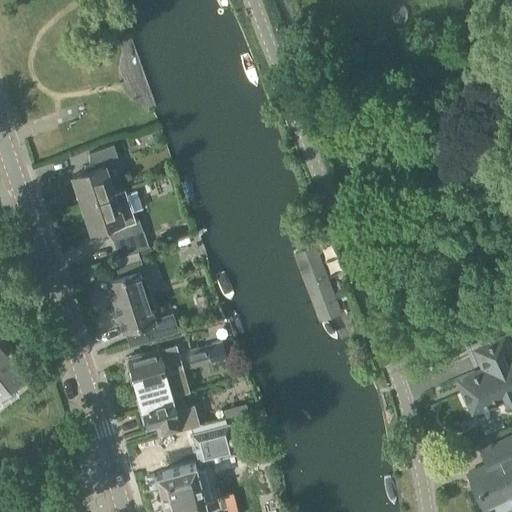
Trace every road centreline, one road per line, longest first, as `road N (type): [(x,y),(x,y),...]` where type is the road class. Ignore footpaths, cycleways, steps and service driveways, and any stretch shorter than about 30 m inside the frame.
road 1 (unclassified): [(424,511),(398,379),(252,0)]
road 2 (unclassified): [(0,135),(109,468)]
